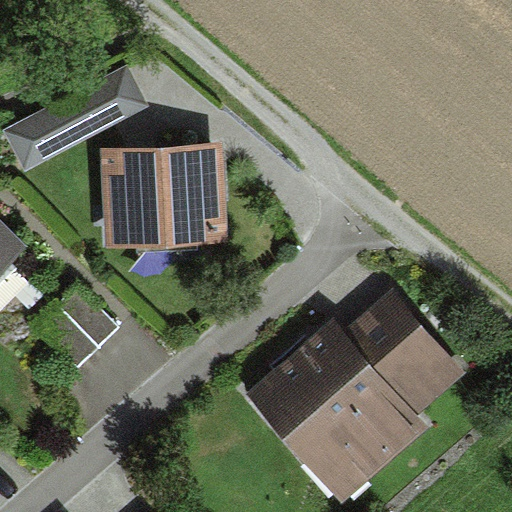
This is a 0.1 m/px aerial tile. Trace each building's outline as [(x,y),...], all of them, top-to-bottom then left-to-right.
[(7,127),(26,162),(148,96),(129,61),(7,127)] [(219,136),(104,141),(107,232),(223,227),(219,136)] [(0,261),(26,237),(0,210),(0,261)] [(340,305),(249,383),(340,488),(427,413),(419,404),(465,364),(395,283),(352,319),(340,305)] [(44,327),(80,361),(117,321),(81,287),(44,327)]
